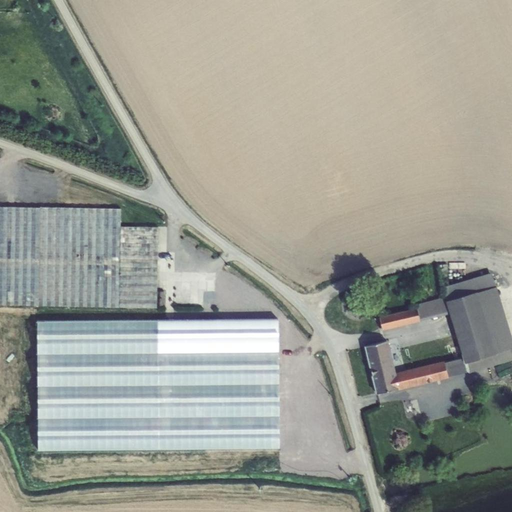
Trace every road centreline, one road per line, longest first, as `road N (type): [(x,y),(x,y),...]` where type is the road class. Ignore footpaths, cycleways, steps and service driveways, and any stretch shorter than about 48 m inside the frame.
road 1 (unclassified): [(174,201),(318,326),(378,511)]
road 2 (unclassified): [(174,201),(58,0)]
road 3 (unclassified): [(0,142),(174,201)]
